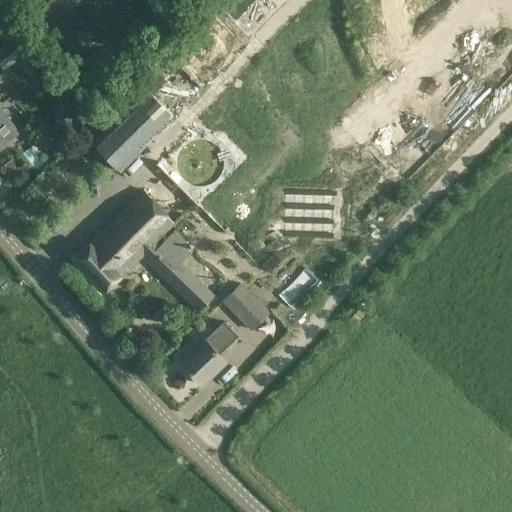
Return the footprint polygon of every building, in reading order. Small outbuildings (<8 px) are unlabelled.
[(89,30),(51,0),(49,0),(36,17),(74,48),(89,30)] [(0,66),(4,71),(31,50),(19,34),(0,48),(0,66)] [(71,61),(72,76),(86,75),(85,64),(81,61),(71,61)] [(119,172),(175,117),(146,88),(90,143),(119,172)] [(77,130),(90,118),(67,94),(55,106),(59,111),(70,123),(77,130)] [(16,116),(4,102),(0,105),(0,151),(20,136),(9,121),(16,116)] [(160,244),(158,242),(176,224),(144,192),(92,244),(91,242),(75,258),(107,291),(143,256),(197,312),(213,296),(180,262),(192,250),(174,231),(160,244)] [(221,302),(251,332),(271,313),(241,282),(221,302)] [(180,363),(202,387),(227,363),(220,356),(239,338),(225,322),(206,340),(205,340),(180,363)]
